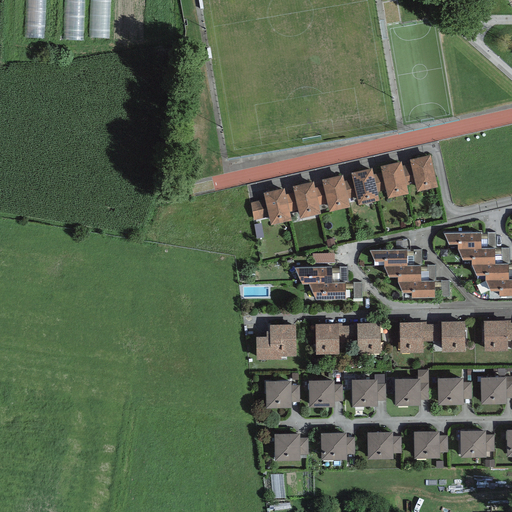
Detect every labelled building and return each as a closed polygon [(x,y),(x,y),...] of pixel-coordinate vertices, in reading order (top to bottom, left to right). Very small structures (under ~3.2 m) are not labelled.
[(46,0),(27,0),(26,38),(45,38),(46,0)] [(83,0),(64,0),(62,39),(81,40),(83,0)] [(109,0),(91,0),(89,41),(107,42),(109,0)] [(410,163),(402,165),(407,185),(415,183),(417,190),(438,186),(430,154),(409,158),(410,163)] [(402,165),(401,160),(380,165),(381,172),(373,174),(377,191),(385,189),(387,197),(409,192),(407,185),(402,165)] [(373,174),(372,167),(351,172),(352,178),(344,180),(348,198),(357,196),(359,204),(379,199),(377,191),(373,174)] [(344,180),(343,174),(322,178),(323,185),(315,187),(319,204),(328,202),(330,211),(350,206),(348,198),(344,180)] [(315,187),(314,180),(292,185),(294,192),(286,194),(290,211),(298,209),(300,217),(321,212),(319,204),(315,187)] [(286,194),(284,187),(263,192),(265,199),(250,203),(254,219),(269,216),(271,224),(292,219),(290,211),(286,194)] [(468,232),(446,233),(448,243),(458,243),(459,249),(481,249),(481,232),(468,232)] [(393,250),(370,250),(375,259),(383,260),(383,264),(385,265),(406,264),(405,249),(393,250)] [(481,249),(459,249),(463,259),(471,259),(471,264),(474,264),(494,263),(494,249),(481,249)] [(494,263),(474,264),(477,274),(485,274),(485,280),(509,279),(509,263),(494,263)] [(406,264),(385,265),(388,275),(396,275),(396,281),(421,280),(420,264),(406,264)] [(332,265),(294,266),(301,283),(309,283),(332,282),(332,265)] [(421,280),(396,281),(403,292),(412,292),(411,297),(433,296),(433,279),(421,280)] [(511,279),(509,279),(485,280),(490,290),(498,290),(499,296),(511,295),(511,279)] [(332,282),(309,283),(315,298),(345,298),(344,282),(332,282)] [(362,301),(364,285),(356,284),(354,300),(362,301)] [(511,318),(484,319),(485,350),(507,349),(507,338),(511,338),(511,318)] [(428,320),(400,321),(401,352),(423,351),(423,340),(443,340),(443,352),(465,351),(464,320),(438,321),(438,323),(428,323),(428,320)] [(343,322),(315,323),(316,354),(338,353),(338,342),(358,341),(358,354),(380,353),(379,322),(353,323),(353,325),(343,325),(343,322)] [(268,336),(258,336),(258,359),(282,358),(282,355),(297,355),(297,324),(268,325),(268,336)] [(463,376),(438,376),(439,404),(463,403),(463,396),(472,396),(471,381),(463,381),(463,376)] [(506,376),(481,376),(482,403),(506,403),(506,396),(511,396),(511,381),(506,381),(506,376)] [(420,377),(396,377),(396,404),(421,404),(421,397),(429,397),(429,382),(420,382),(420,377)] [(377,379),(353,379),(353,406),(378,406),(378,399),(386,399),(386,384),(377,384),(377,379)] [(291,380),(266,380),(266,407),(291,407),(291,400),(299,400),(299,385),(291,385),(291,380)] [(334,380),(309,380),(310,407),(334,407),(334,400),(343,400),(342,385),(334,385),(334,380)] [(486,429),(461,429),(461,457),(486,457),(486,450),(494,449),(494,434),(486,435),(486,429)] [(393,430),(368,430),(368,457),(393,457),(393,450),(401,450),(401,435),(393,435),(393,430)] [(439,430),(415,430),(415,457),(440,457),(439,450),(448,450),(448,435),(439,435),(439,430)] [(345,431),(321,431),(321,459),(346,459),(346,451),(354,451),(354,436),(345,436),(345,431)] [(299,432),(274,432),(275,460),(299,459),(299,452),(308,452),(307,437),(299,437),(299,432)]
